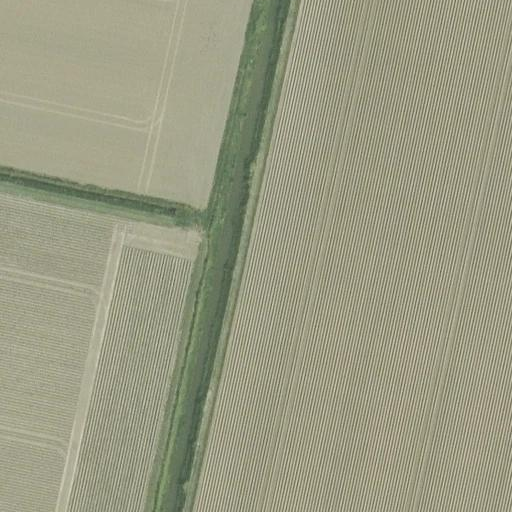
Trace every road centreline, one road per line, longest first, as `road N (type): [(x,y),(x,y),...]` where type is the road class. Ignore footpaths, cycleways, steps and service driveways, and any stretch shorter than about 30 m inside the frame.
road 1 (track): [(259,0),(146,511)]
road 2 (track): [(0,193),(208,237)]
